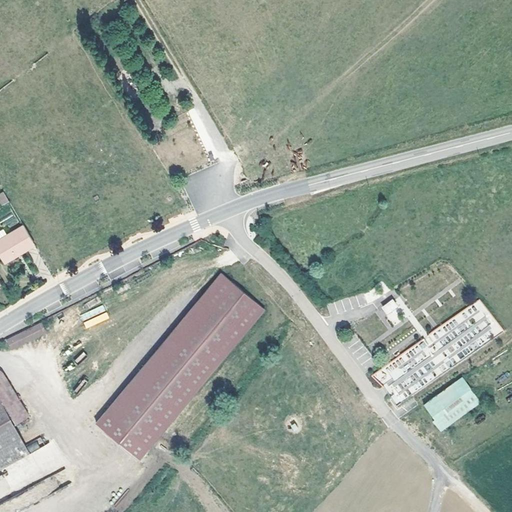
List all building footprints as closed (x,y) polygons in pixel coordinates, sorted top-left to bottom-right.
[(8,202),(3,193),(0,194),(0,202),(2,206),(8,202)] [(7,236),(16,231),(11,224),(0,230),(0,244),(9,239),(7,236)] [(9,239),(0,244),(0,256),(4,264),(18,256),(16,253),(29,245),(30,247),(32,246),(31,245),(34,244),(23,226),(16,231),(7,236),(9,239)] [(265,310),(222,274),(202,297),(214,307),(116,422),(147,449),(265,310)] [(363,293),(356,295),(360,306),(367,304),(363,293)] [(202,297),(104,412),(116,422),(214,307),(202,297)] [(387,315),(398,306),(392,298),(380,307),(387,315)] [(483,301),(372,370),(392,403),(504,334),(483,301)] [(386,315),(393,326),(402,321),(394,310),(386,315)] [(44,332),(40,323),(6,340),(11,349),(44,332)] [(2,374),(0,374),(0,399),(17,424),(29,417),(2,374)] [(437,424),(466,403),(458,392),(462,390),(459,385),(426,409),(437,424)] [(0,468),(29,453),(1,402),(0,402),(0,468)] [(27,445),(30,452),(40,448),(37,441),(27,445)] [(0,511),(19,511),(39,504),(33,489),(0,503),(0,511)]
